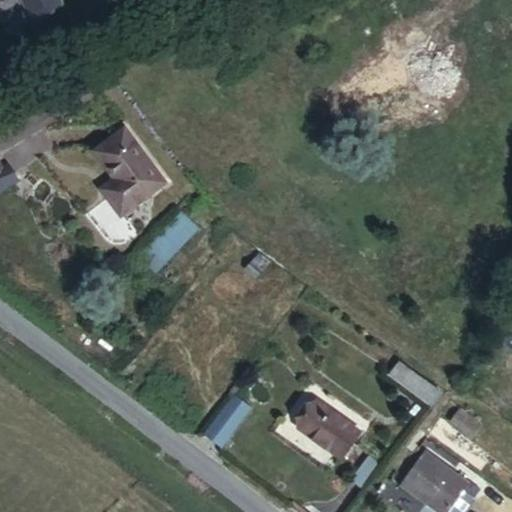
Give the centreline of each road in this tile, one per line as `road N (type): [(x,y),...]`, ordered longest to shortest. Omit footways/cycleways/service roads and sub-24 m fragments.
road 1 (unclassified): [(0,323),(255,511)]
road 2 (track): [(0,94),(213,0)]
